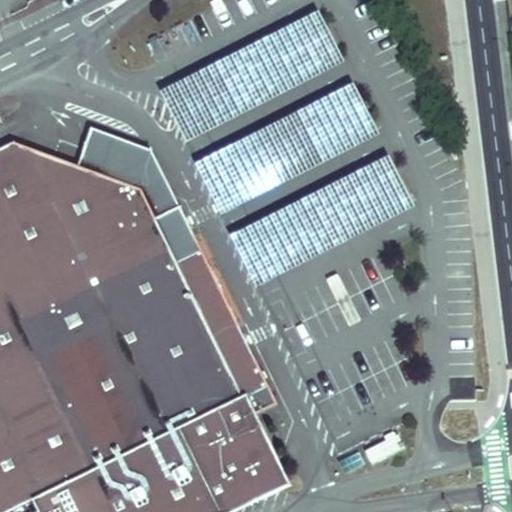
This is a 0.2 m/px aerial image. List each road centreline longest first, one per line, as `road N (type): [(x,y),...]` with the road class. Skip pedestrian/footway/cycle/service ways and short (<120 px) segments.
road 1 (tertiary): [(479,0),(511,275)]
road 2 (residential): [(129,0),(0,65)]
